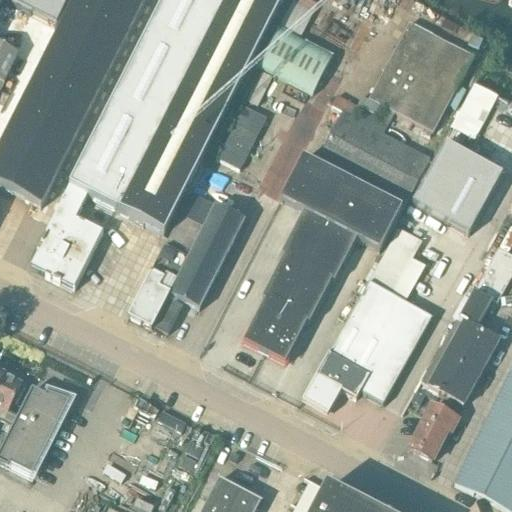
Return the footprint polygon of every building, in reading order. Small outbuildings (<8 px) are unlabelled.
[(147,0),(75,0),(0,149),(0,191),(40,212),(147,0)] [(8,0),(5,6),(56,31),(71,0),(8,0)] [(164,0),(68,192),(85,201),(114,215),(163,240),(282,5),(270,0),(164,0)] [(401,208),(479,69),(393,20),(314,159),(401,208)] [(311,98),(333,58),(280,30),(259,70),(311,98)] [(0,94),(19,58),(0,48),(0,94)] [(445,148),(411,208),(468,240),(501,179),(445,148)] [(398,210),(315,166),(299,158),(276,200),(299,213),(277,255),(279,256),(257,299),(260,300),(237,343),(280,365),(302,323),(305,324),(327,282),(330,283),(352,241),(375,253),(398,210)] [(74,225),(85,203),(67,194),(35,258),(37,259),(29,273),(72,295),(73,294),(101,239),(74,225)] [(175,229),(127,323),(135,327),(151,335),(153,331),(167,302),(214,209),(191,197),(179,219),(175,229)] [(214,209),(167,302),(182,310),(183,307),(198,315),(244,225),(214,209)] [(511,281),(511,260),(498,253),(478,289),(474,296),(473,295),(457,325),(461,327),(426,392),(463,412),(500,346),(477,333),(491,306),(497,309),(511,281)] [(315,381),(301,405),(327,420),(341,395),(355,403),(359,397),(382,410),(431,322),(403,306),(368,287),(367,288),(328,358),(315,381)] [(167,302),(153,331),(167,338),(182,310),(167,302)] [(0,412),(7,415),(21,388),(0,377),(0,375),(1,373),(0,373),(0,412)] [(511,511),(511,377),(510,377),(454,488),(494,508),(501,511),(511,511)] [(46,398),(45,400),(32,394),(0,457),(0,469),(7,473),(9,470),(31,481),(69,405),(46,398)] [(459,424),(432,409),(409,454),(431,466),(445,439),(451,441),(459,424)] [(215,454),(220,443),(197,432),(191,442),(215,454)] [(190,445),(185,456),(208,467),(213,457),(190,445)] [(206,471),(183,459),(178,470),(201,481),(206,471)] [(254,502),(218,483),(203,511),(257,511),(256,511),(253,504),(254,502)] [(362,511),(325,493),(315,511),(362,511)]
